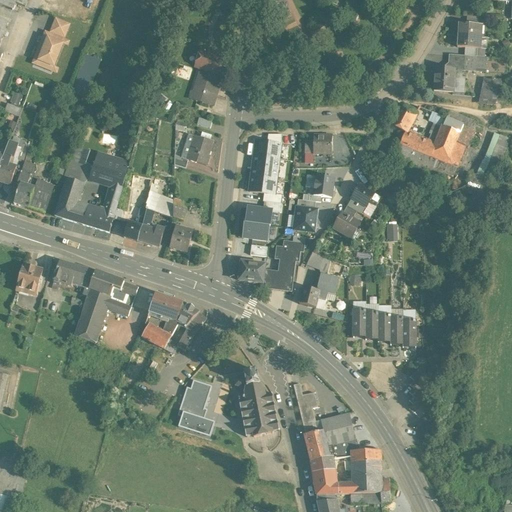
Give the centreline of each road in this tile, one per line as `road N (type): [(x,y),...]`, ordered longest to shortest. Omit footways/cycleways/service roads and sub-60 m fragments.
road 1 (secondary): [(429,511),(350,383),(286,328),(209,289)]
road 2 (residential): [(235,112),(366,109),(393,87),(446,0)]
road 3 (secondary): [(209,289),(0,222)]
road 4 (tertiary): [(209,289),(235,112)]
road 5 (residential): [(277,366),(309,511)]
